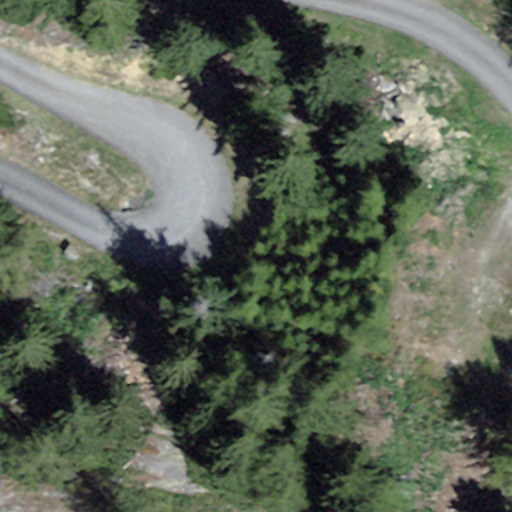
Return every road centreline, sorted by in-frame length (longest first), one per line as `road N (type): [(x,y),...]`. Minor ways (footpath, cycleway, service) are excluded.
road 1 (unclassified): [(0,171),(181,236),(210,190),(205,132),(96,108),(0,55)]
road 2 (unclassified): [(354,0),(459,27),(511,84)]
